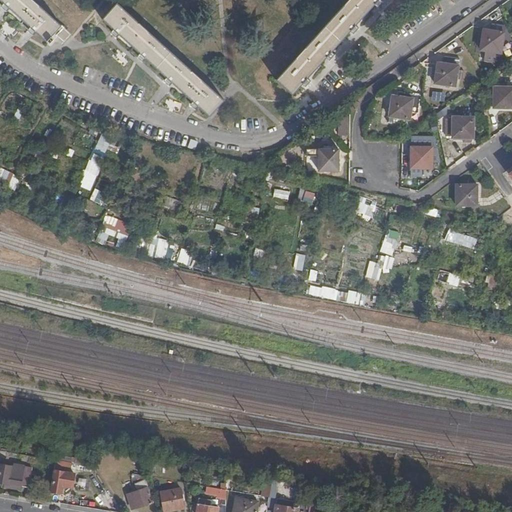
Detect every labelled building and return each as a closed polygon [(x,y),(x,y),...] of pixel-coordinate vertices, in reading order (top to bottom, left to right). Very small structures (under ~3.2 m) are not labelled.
[(0,0),(47,43),(48,42),(50,44),(54,40),(51,38),(55,34),(61,27),(31,0),(0,0)] [(378,0),(350,0),(277,81),(293,94),(378,0)] [(209,117),(224,100),(116,6),(101,22),(209,117)] [(505,27),(493,25),(492,31),(484,30),(480,51),(501,54),(505,27)] [(61,27),(55,34),(64,42),(71,36),(61,27)] [(459,59),(445,57),(444,64),(438,63),(435,85),(455,87),(459,59)] [(511,87),(488,87),(488,107),(493,107),(493,109),(511,109),(511,87)] [(431,91),(430,100),(444,101),(444,92),(431,91)] [(420,97),(395,92),(394,97),(393,96),(389,117),(392,118),(391,125),(407,127),(408,120),(410,120),(411,113),(417,114),(420,97)] [(474,118),(454,117),(453,120),(447,120),(446,137),(452,137),(452,139),(454,139),(455,141),(464,141),(464,143),(471,143),(472,139),(473,139),(474,118)] [(350,118),(340,118),(339,138),(349,138),(350,118)] [(98,135),(92,152),(104,156),(106,147),(109,138),(98,135)] [(411,137),(411,145),(433,145),(433,136),(411,137)] [(192,141),(189,148),(196,150),(198,143),(192,141)] [(432,149),(412,148),(411,169),(432,169),(432,149)] [(314,149),(306,149),(306,156),(314,156),(318,156),(318,172),(339,172),(339,149),(314,149)] [(0,184),(15,190),(20,176),(0,168),(0,184)] [(76,186),(89,191),(95,174),(83,169),(76,186)] [(478,185),(457,185),(456,206),(459,206),(459,211),(475,215),(476,206),(477,206),(478,185)] [(93,189),(89,200),(98,203),(102,192),(93,189)] [(288,199),(288,190),(272,189),(272,198),(288,199)] [(299,189),(295,200),(309,205),(313,193),(299,189)] [(364,204),(366,198),(359,196),(353,213),(369,218),(372,206),(364,204)] [(116,240),(114,246),(122,249),(131,225),(105,214),(95,241),(104,244),(107,236),(116,240)] [(392,256),(398,232),(385,229),(379,252),(392,256)] [(473,248),(476,237),(451,232),(449,243),(473,248)] [(149,237),(147,257),(164,259),(167,239),(149,237)] [(180,249),(176,262),(187,265),(191,253),(180,249)] [(292,269),(301,270),(303,256),(294,255),(292,269)] [(389,273),(393,258),(379,255),(377,263),(368,261),(364,276),(378,280),(380,271),(389,273)] [(437,270),(435,281),(454,284),(455,273),(437,270)] [(309,284),(307,294),(345,303),(347,292),(309,284)] [(358,305),(360,293),(348,290),(345,302),(358,305)] [(92,467),(55,461),(54,467),(75,471),(75,470),(96,473),(92,467)] [(22,469),(0,465),(0,482),(27,488),(29,477),(21,476),(22,469)] [(31,471),(22,469),(21,476),(29,477),(31,471)] [(74,474),(55,471),(51,492),(61,493),(62,486),(71,487),(74,474)] [(143,476),(131,474),(130,479),(132,486),(136,484),(138,492),(127,495),(132,509),(153,503),(144,483),(146,483),(143,476)] [(222,490),(207,487),(205,495),(222,498),(222,490)] [(179,489),(161,492),(164,511),(168,511),(184,509),(179,489)] [(256,511),(259,502),(236,499),(234,511),(256,511)]
